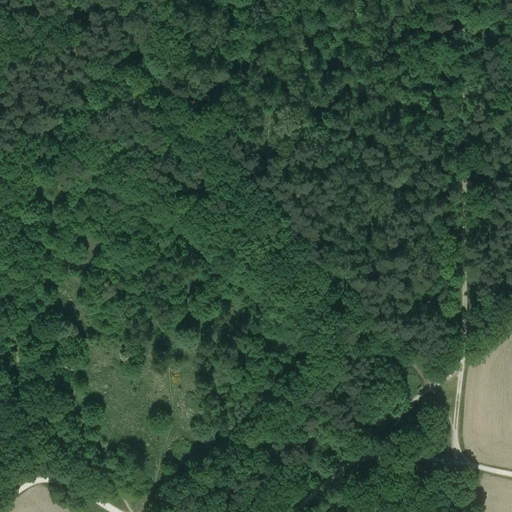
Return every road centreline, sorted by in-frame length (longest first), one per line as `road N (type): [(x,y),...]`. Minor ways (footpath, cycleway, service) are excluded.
road 1 (track): [(461,0),(461,368),(452,432),(459,465)]
road 2 (track): [(294,511),(356,458),(459,465)]
road 3 (track): [(0,508),(25,488),(53,481),(115,511)]
